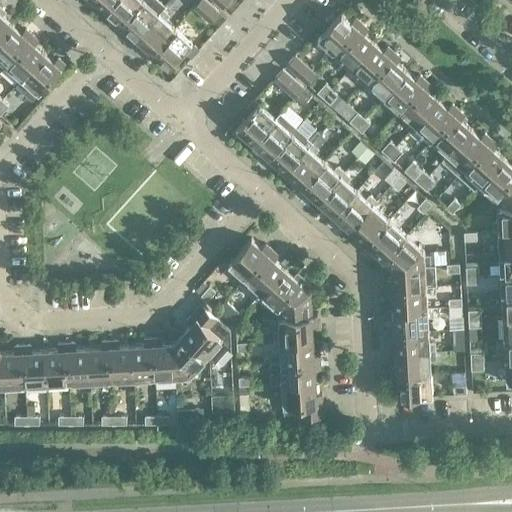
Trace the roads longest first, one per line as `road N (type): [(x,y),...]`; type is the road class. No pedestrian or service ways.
road 1 (residential): [(256,189),(148,308),(9,320),(0,177)]
road 2 (residential): [(369,431),(360,282),(256,189)]
road 3 (residential): [(183,126),(292,0)]
road 4 (secondary): [(487,503),(326,511)]
road 5 (residential): [(0,172),(104,58)]
